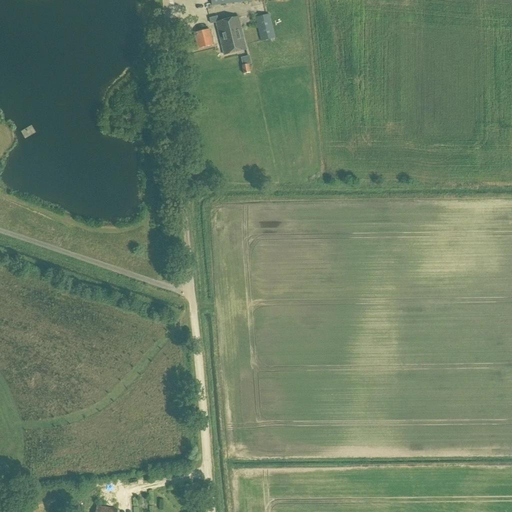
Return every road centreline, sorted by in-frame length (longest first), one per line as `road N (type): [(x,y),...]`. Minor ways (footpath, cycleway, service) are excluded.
road 1 (unclassified): [(190,295),(161,0)]
road 2 (track): [(211,511),(190,295)]
